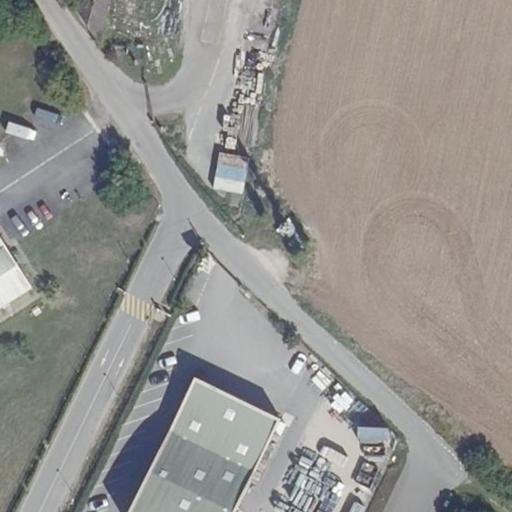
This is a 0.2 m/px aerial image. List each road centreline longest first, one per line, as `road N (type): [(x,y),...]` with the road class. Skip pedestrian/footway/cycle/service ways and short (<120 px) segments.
road 1 (residential): [(189,205),(444,456),(413,511)]
road 2 (unclassified): [(189,205),(41,511)]
road 3 (residential): [(45,0),(153,169),(189,205)]
